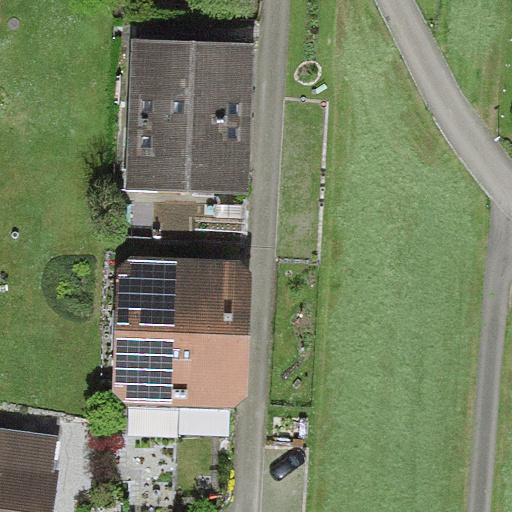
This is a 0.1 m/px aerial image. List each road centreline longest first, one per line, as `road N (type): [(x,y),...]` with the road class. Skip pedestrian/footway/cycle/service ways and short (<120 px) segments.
road 1 (residential): [(239,511),(273,0)]
road 2 (residential): [(380,0),(420,79),(511,214)]
road 3 (unknown): [(511,325),(483,511)]
